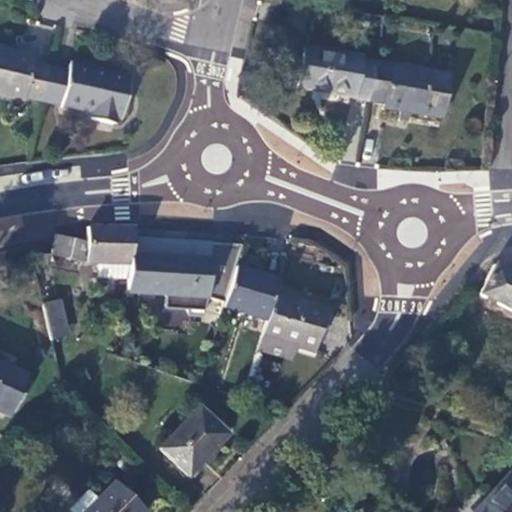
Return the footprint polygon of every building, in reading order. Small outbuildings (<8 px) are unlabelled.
[(304,48),(297,88),(368,100),(375,64),(359,61),(360,58),(304,48)] [(33,58),(0,50),(0,96),(23,101),(24,98),(39,101),(46,69),(31,65),(33,58)] [(375,64),(368,100),(384,103),(383,108),(440,117),(447,76),(375,64)] [(46,69),(39,101),(94,114),(92,121),(112,126),(113,118),(120,120),(129,81),(67,66),(66,73),(46,69)] [(54,236),(49,255),(82,263),(96,264),(128,265),(133,229),(87,229),(85,243),(54,236)] [(128,265),(125,280),(146,283),(148,268),(184,273),(190,233),(133,229),(128,265)] [(201,256),(192,288),(223,296),(235,252),(216,246),(213,259),(201,256)] [(128,265),(96,264),(96,278),(125,280),(128,265)] [(511,274),(493,265),(478,295),(511,312),(511,274)] [(234,267),(221,308),(265,321),(273,294),(278,280),(234,267)] [(265,321),(260,337),(288,345),(311,352),(325,310),(273,294),(265,321)] [(41,304),(49,340),(67,337),(59,300),(41,304)] [(260,337),(256,350),(284,359),(288,345),(260,337)] [(177,353),(171,375),(198,384),(205,362),(177,353)] [(0,363),(0,413),(8,417),(27,376),(0,363)] [(245,385),(241,396),(259,401),(262,390),(245,385)] [(187,477),(227,435),(197,407),(158,449),(187,477)] [(511,511),(511,477),(508,474),(485,499),(487,501),(476,511),(511,511)] [(96,499),(83,511),(145,511),(114,481),(96,499)] [(66,510),(68,511),(83,511),(96,499),(86,490),(66,510)]
